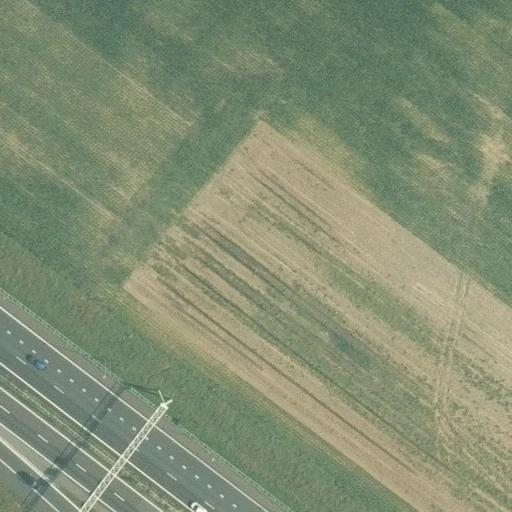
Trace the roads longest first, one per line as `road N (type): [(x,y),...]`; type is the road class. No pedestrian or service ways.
road 1 (motorway): [(213,511),(0,348)]
road 2 (motorway): [(0,408),(137,511)]
